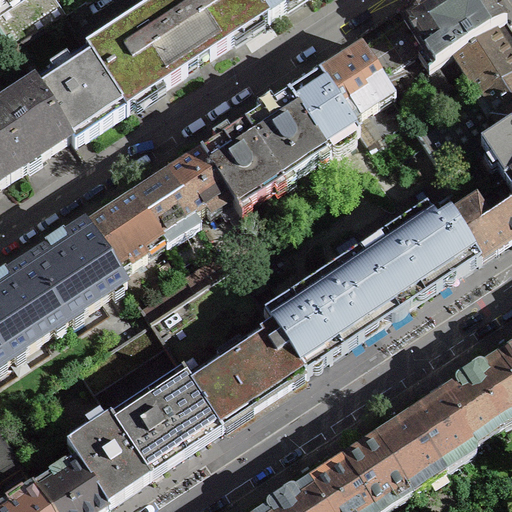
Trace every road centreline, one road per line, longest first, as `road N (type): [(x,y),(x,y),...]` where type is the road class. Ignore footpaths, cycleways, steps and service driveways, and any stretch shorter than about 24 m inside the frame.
road 1 (residential): [(376,0),(0,249)]
road 2 (tertiary): [(170,511),(511,291)]
